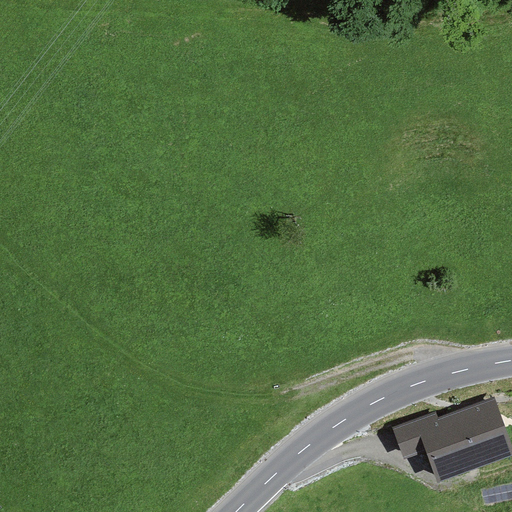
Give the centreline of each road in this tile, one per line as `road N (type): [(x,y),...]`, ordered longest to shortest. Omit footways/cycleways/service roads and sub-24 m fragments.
road 1 (track): [(460,370),(438,353),(411,352),(277,396),(232,397),(172,383),(114,350),(0,247)]
road 2 (tertiary): [(237,511),(294,457),(371,404),(414,384),(511,361)]
